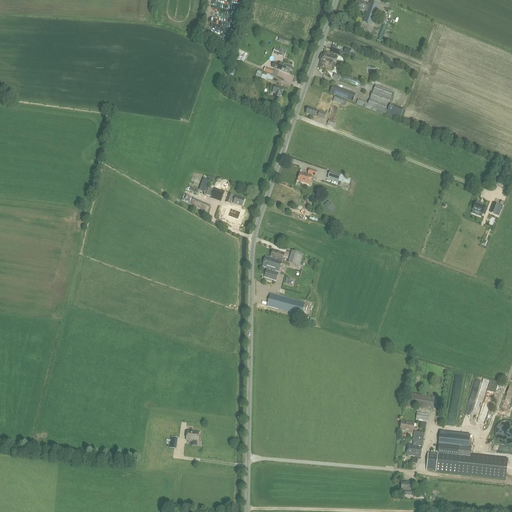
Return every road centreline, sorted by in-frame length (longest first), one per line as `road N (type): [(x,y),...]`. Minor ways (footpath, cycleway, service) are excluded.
road 1 (tertiary): [(247,511),(254,238),(336,0)]
road 2 (unknown): [(295,116),(475,185)]
road 3 (track): [(247,508),(400,511)]
